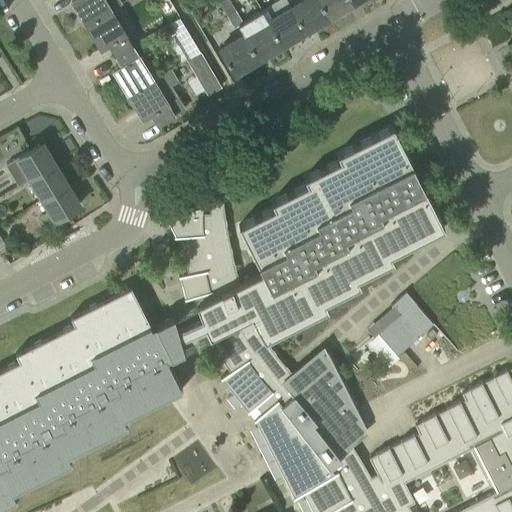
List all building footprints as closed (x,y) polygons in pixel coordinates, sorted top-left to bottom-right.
[(119,0),(70,0),(85,24),(110,9),(121,3),(119,0)] [(226,15),(234,10),(228,0),(222,0),(221,1),(218,2),(226,15)] [(328,17),(317,0),(302,0),(291,7),(305,31),(305,30),(328,17)] [(351,3),(352,4),(349,0),(317,0),(328,17),(328,18),(329,17),(328,16),(351,3)] [(267,21),(282,45),(281,44),(304,31),(305,32),(305,31),(291,7),(267,21)] [(114,54),(131,44),(110,9),(85,24),(100,48),(108,44),(114,54)] [(241,22),(234,10),(226,15),(233,27),(237,24),(242,22),(241,22)] [(282,45),(267,21),(261,10),(241,22),(242,22),(237,24),(244,35),(258,59),(258,58),(280,45),(281,46),(282,45)] [(198,49),(178,16),(158,29),(163,38),(162,38),(165,44),(168,42),(177,57),(174,59),(177,64),(185,59),(185,57),(198,49)] [(258,60),(258,59),(244,35),(220,49),(220,47),(219,48),(234,74),(235,73),(234,72),(257,58),(258,60)] [(131,44),(114,54),(120,64),(112,69),(127,93),(151,78),(131,44)] [(220,86),(198,49),(185,57),(185,59),(207,94),(220,86)] [(127,93),(142,118),(150,114),(156,124),(183,108),(169,85),(177,80),(169,67),(151,78),(127,93)] [(178,276),(179,276),(184,297),(183,298),(184,299),(193,296),(196,305),(199,314),(203,323),(206,331),(210,340),(215,348),(219,356),(224,364),(229,371),(219,378),(220,379),(221,378),(247,410),(246,411),(247,412),(255,405),(260,412),(252,419),(253,420),(254,419),(293,496),(292,496),(292,498),(302,492),(312,511),(328,511),(329,511),(511,511),(511,366),(461,392),(464,399),(414,424),(418,432),(368,457),(376,473),(369,476),(363,465),(356,453),(349,441),(346,437),(363,428),(363,430),(365,429),(327,354),(325,355),(326,356),(300,378),(295,372),(296,371),(295,370),(291,373),(286,367),(280,361),(275,354),(270,347),(265,340),(327,309),(324,303),(360,285),(357,279),(393,261),(390,255),(444,228),(423,188),(419,190),(408,168),(412,166),(392,125),(336,153),(339,159),(303,177),(306,183),(270,201),(273,207),(237,225),(261,271),(238,283),(235,272),(232,261),(230,249),(227,237),(225,225),(223,213),(222,201),(209,200),(208,212),(201,212),(202,208),(203,207),(203,206),(164,217),(164,218),(165,218),(174,235),(173,235),(173,237),(182,237),(184,254),(187,273),(178,275),(178,276)] [(53,164),(40,143),(17,157),(5,164),(17,185),(30,178),(53,164)] [(65,184),(53,164),(30,178),(42,198),(65,184)] [(78,205),(65,184),(42,198),(55,219),(78,205)] [(0,507),(3,506),(0,499),(11,494),(14,500),(16,499),(12,492),(29,484),(26,477),(37,472),(40,478),(58,469),(55,463),(66,457),(69,464),(71,463),(67,456),(85,447),(81,440),(92,435),(96,441),(114,432),(111,426),(122,420),(125,427),(126,426),(123,419),(140,410),(136,404),(147,398),(151,405),(166,397),(169,395),(166,389),(177,383),(180,390),(181,389),(166,358),(183,350),(172,316),(150,327),(142,310),(138,303),(130,286),(82,310),(85,316),(74,322),(71,315),(69,316),(73,323),(56,332),(60,338),(49,344),(45,337),(27,346),(30,353),(19,359),(16,352),(15,352),(14,353),(18,360),(1,369),(4,375),(0,377),(0,507)] [(377,332),(397,355),(432,323),(404,291),(390,304),(398,313),(377,332)]
